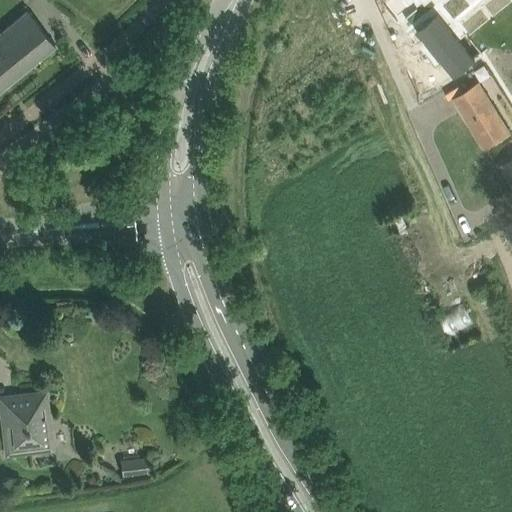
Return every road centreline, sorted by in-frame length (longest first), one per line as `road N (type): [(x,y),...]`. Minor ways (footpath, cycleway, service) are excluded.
road 1 (tertiary): [(332,511),(226,295),(201,216)]
road 2 (tertiary): [(167,230),(195,327),(290,511)]
road 3 (track): [(360,0),(394,59),(461,221)]
road 4 (tertiary): [(201,216),(203,127),(236,0)]
road 5 (tertiary): [(230,0),(181,85),(165,206)]
road 6 (tertiary): [(165,206),(44,232)]
road 7 (tertiary): [(44,232),(167,230)]
